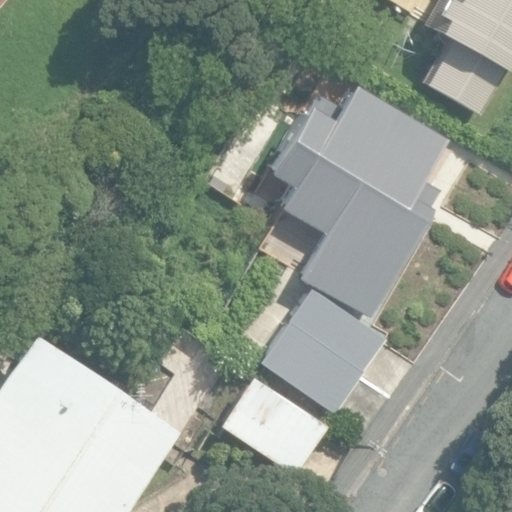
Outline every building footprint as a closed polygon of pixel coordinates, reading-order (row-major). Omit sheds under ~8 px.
[(418,83),(472,113),(499,66),(509,72),(511,67),(511,0),(430,0),(417,23),(444,39),(420,81),(418,83)] [(294,273),(364,314),(427,206),(406,194),(439,137),(344,81),(323,116),(299,102),(260,167),(286,182),(273,203),(320,230),(294,273)] [(255,358),(330,410),(381,335),(306,283),(255,358)] [(120,511),(174,427),(20,330),(0,362),(0,511),(120,511)] [(213,423),(291,473),(322,424),(246,375),(245,374),(213,423)]
